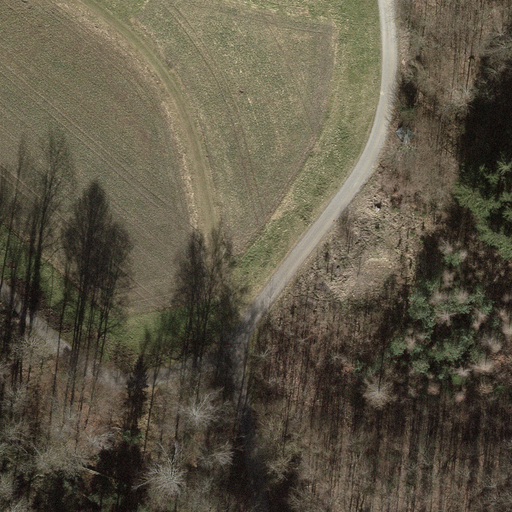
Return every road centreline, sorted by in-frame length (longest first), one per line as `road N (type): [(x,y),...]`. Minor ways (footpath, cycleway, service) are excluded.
road 1 (track): [(384,0),(384,118),(363,170),(250,325),(191,384),(163,395),(130,393),(70,357),(0,293)]
road 2 (track): [(80,0),(123,32),(181,113),(265,511)]
